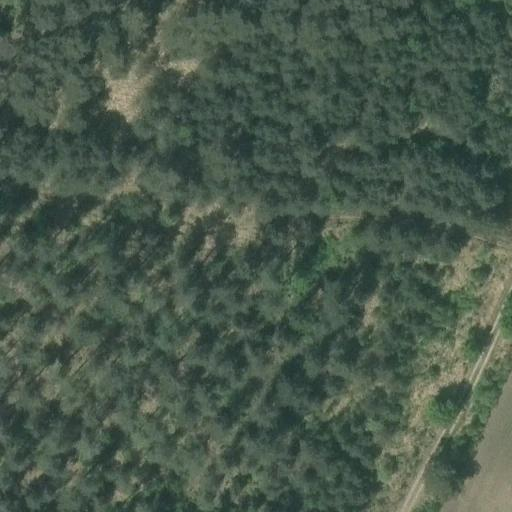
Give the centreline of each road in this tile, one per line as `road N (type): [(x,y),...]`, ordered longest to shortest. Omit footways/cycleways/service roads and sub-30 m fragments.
road 1 (track): [(511,248),(392,214),(151,227),(0,183)]
road 2 (track): [(511,291),(406,511)]
